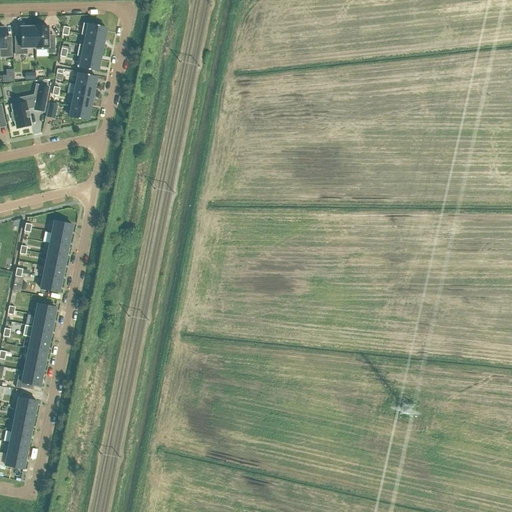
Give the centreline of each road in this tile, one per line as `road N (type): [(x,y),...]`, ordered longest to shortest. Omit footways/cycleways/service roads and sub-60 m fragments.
road 1 (residential): [(0,489),(31,495),(92,188)]
road 2 (residential): [(103,135),(125,30),(121,13)]
road 3 (residential): [(0,9),(103,6),(121,13)]
